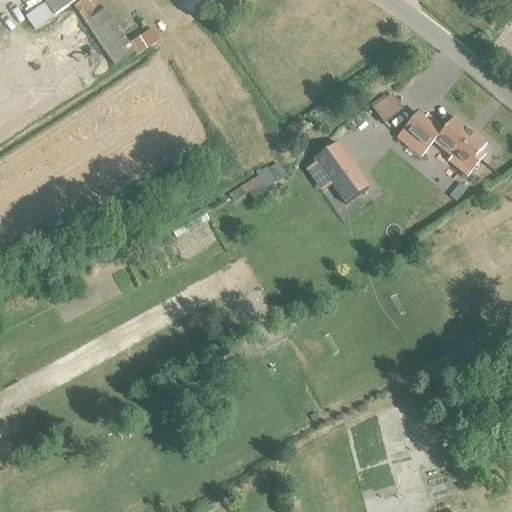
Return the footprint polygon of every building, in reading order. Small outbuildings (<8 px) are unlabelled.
[(41,0),(44,4),(24,18),(33,31),(53,17),(77,0),(41,0)] [(83,0),(72,8),(114,68),(133,55),(136,58),(159,43),(151,30),(127,46),(96,0),(83,0)] [(392,98),(373,111),(382,125),(401,112),(392,98)] [(417,114),(397,138),(420,158),(433,143),(450,158),(447,161),(466,178),(484,157),(479,153),(485,146),(453,119),(443,131),(427,117),(424,120),(417,114)] [(336,144),(312,161),(345,206),(368,189),(336,144)] [(276,166),(268,171),(271,176),(276,184),(284,179),(279,170),(276,166)] [(257,179),(240,190),(242,193),(244,197),(261,187),(259,183),(257,179)] [(488,443),(471,447),(474,458),(490,454),(488,443)]
